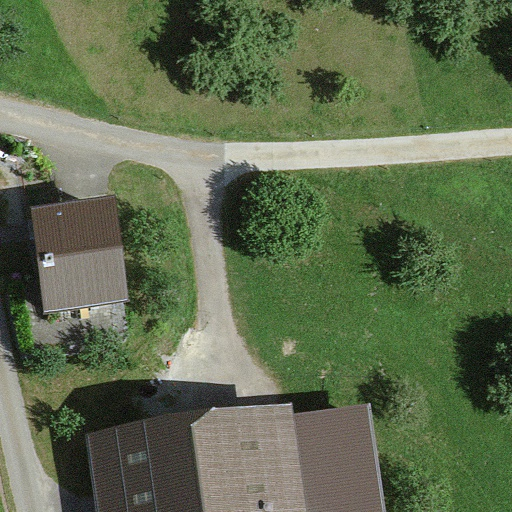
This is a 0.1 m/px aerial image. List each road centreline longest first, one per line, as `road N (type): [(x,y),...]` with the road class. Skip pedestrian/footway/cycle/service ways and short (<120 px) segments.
road 1 (track): [(201,159),(511,145)]
road 2 (track): [(0,376),(30,511)]
